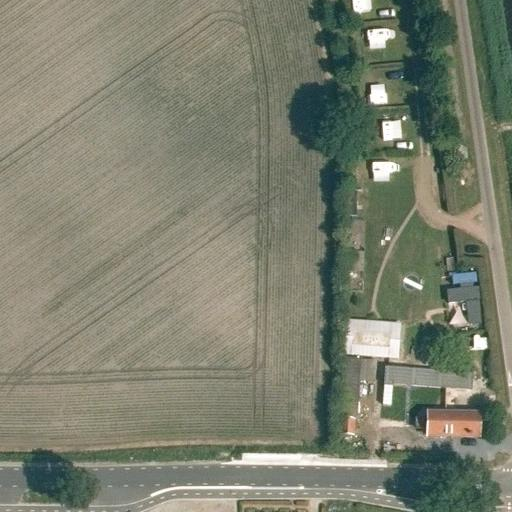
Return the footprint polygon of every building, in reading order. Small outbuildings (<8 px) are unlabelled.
[(380,105),(404,104),(403,84),(379,85),(380,105)] [(342,363),(339,423),(341,423),(355,423),(358,423),(360,363),(342,363)] [(473,376),(444,374),(442,390),(472,392),(473,376)] [(429,416),(429,439),(479,439),(479,416),(429,416)] [(355,423),(341,423),(340,438),(354,439),(355,423)]
